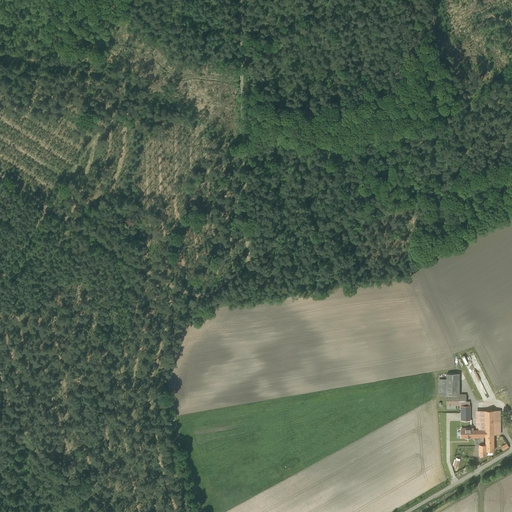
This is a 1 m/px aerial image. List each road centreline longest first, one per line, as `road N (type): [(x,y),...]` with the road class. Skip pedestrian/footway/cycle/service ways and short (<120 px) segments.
road 1 (track): [(238,0),(244,254),(237,276),(205,293),(178,289),(51,208)]
road 2 (track): [(115,511),(0,424)]
road 3 (unclassified): [(511,450),(405,511)]
